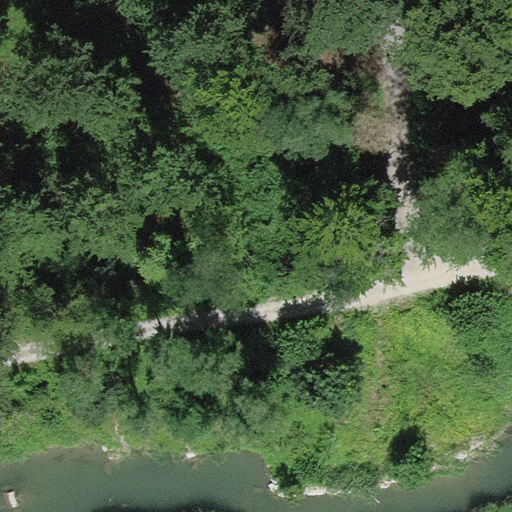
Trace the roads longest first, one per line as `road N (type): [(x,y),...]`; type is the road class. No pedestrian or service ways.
road 1 (track): [(421,281),(0,359)]
road 2 (track): [(421,281),(394,158),(396,0)]
